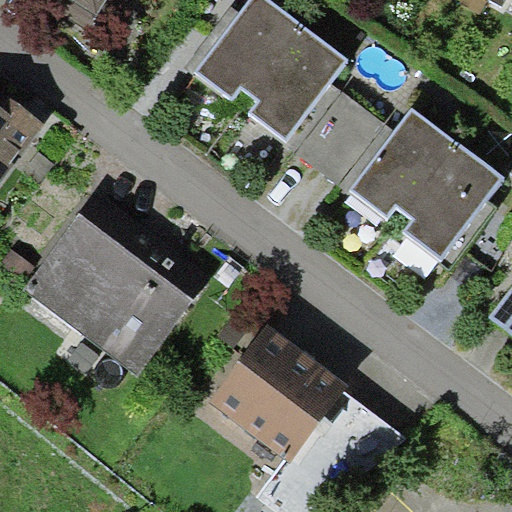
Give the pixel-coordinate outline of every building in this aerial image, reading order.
[(430,262),(491,182),(397,112),(381,134),(324,91),(341,68),(250,0),(237,0),(181,74),(430,262)] [(0,169),(32,126),(0,103),(0,169)] [(125,373),(189,283),(79,205),(15,295),(125,373)] [(511,339),(511,284),(486,322),(511,339)] [(278,458),(331,389),(253,330),(201,399),(278,458)]
